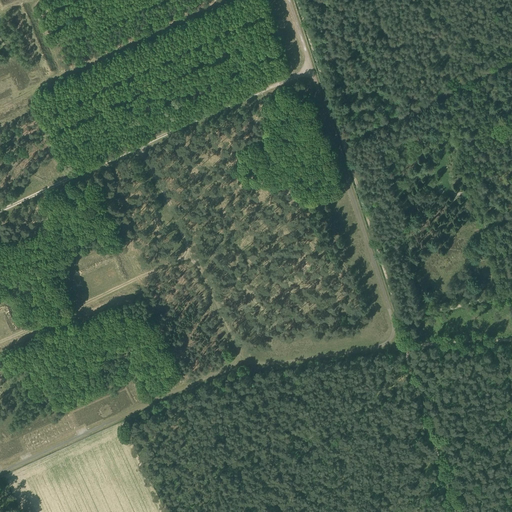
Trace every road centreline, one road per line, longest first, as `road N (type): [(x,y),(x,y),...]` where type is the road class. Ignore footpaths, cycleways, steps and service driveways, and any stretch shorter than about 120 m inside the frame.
road 1 (track): [(312,67),(393,339),(239,366),(0,476)]
road 2 (track): [(312,67),(0,212)]
road 3 (track): [(296,0),(399,318)]
road 4 (track): [(235,0),(0,108)]
road 5 (track): [(399,318),(455,511)]
road 6 (track): [(342,142),(511,56)]
road 7 (track): [(511,293),(473,192),(450,191)]
